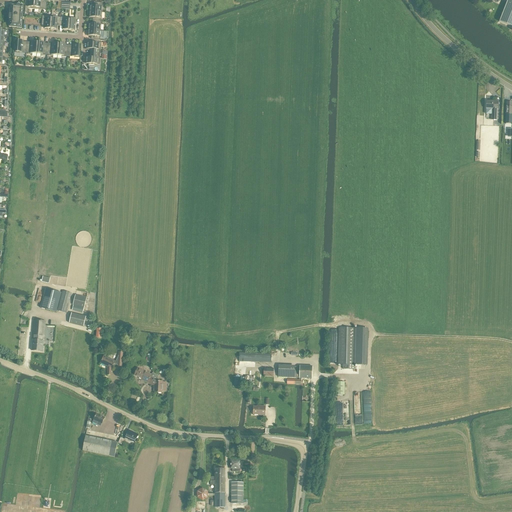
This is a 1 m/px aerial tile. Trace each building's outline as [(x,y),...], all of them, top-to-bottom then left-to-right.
[(34,9),(34,0),(28,0),(28,7),(25,7),(24,14),(28,14),(28,9),(33,9),(34,9)] [(42,10),(43,3),(40,2),(40,0),(34,0),(34,9),(42,10)] [(511,0),(507,0),(499,22),(511,26),(511,0)] [(90,5),(89,11),(102,12),(102,3),(95,2),(94,6),(90,5)] [(19,6),(19,3),(15,5),(10,5),(10,8),(9,22),(9,27),(19,28),(19,25),(22,25),(23,6),(19,6)] [(89,11),(89,17),(93,18),(93,21),(101,22),(102,12),(89,11)] [(51,17),(42,16),(41,23),(44,23),(44,28),(50,29),(51,16),(51,17)] [(60,24),(60,17),(51,17),(51,16),(50,29),(56,29),(56,24),(60,24)] [(69,18),(60,17),(60,24),(62,25),(62,30),(68,30),(69,18)] [(88,24),(88,30),(100,31),(101,22),(93,21),(93,24),(88,24)] [(88,30),(87,36),(92,36),(92,40),(99,40),(100,37),(103,37),(103,31),(100,31),(88,30)] [(23,43),(22,43),(22,41),(16,40),(16,45),(15,45),(14,53),(19,54),(19,53),(26,53),(27,42),(23,42),(23,43)] [(36,54),(37,42),(32,42),(31,43),(30,43),(30,42),(27,42),(26,53),(27,53),(27,54),(32,55),(32,54),(36,54)] [(44,44),(42,44),(43,43),(37,42),(36,54),(41,54),(41,55),(45,56),(45,55),(47,55),(47,44),(44,43),(44,44)] [(100,54),(101,43),(87,42),(86,49),(90,49),(90,50),(91,50),(91,53),(100,54)] [(57,56),(58,44),(52,43),(52,45),(51,45),(51,44),(47,44),(47,55),(48,55),(48,56),(52,56),(53,55),(57,56)] [(65,46),(63,46),(64,44),(58,44),(57,56),(62,56),(62,57),(66,57),(66,56),(68,56),(68,45),(65,45),(65,46)] [(79,50),(79,45),(73,45),(73,46),(72,46),(68,45),(68,56),(74,57),(74,58),(79,58),(80,50),(79,50)] [(99,65),(100,54),(91,53),(91,56),(90,56),(90,57),(86,57),(85,64),(89,64),(88,65),(94,65),(94,64),(99,65)] [(498,110),(498,102),(487,101),(486,109),(492,109),(491,120),(497,120),(497,110),(498,110)] [(45,289),(40,308),(56,312),(61,293),(45,289)] [(66,313),(71,293),(63,291),(58,311),(66,313)] [(76,295),(73,305),(84,308),(85,308),(86,303),(87,298),(84,297),(78,296),(76,295)] [(84,327),(86,317),(72,313),(69,323),(84,327)] [(43,352),(43,344),(44,341),(45,321),(34,320),(31,351),(43,352)] [(365,365),(366,328),(339,328),(338,365),(342,365),(342,369),(354,370),(354,365),(365,365)] [(121,367),(123,353),(119,353),(118,356),(116,362),(104,356),(100,364),(107,367),(107,375),(111,375),(112,369),(115,365),(118,366),(117,367),(121,367)] [(271,363),(272,355),(239,354),(239,362),(271,363)] [(312,379),(312,366),(300,366),(300,367),(278,366),(278,377),(299,377),(299,378),(312,379)] [(138,368),(134,376),(142,379),(142,380),(151,385),(155,375),(152,374),(152,375),(138,368)] [(155,375),(151,385),(154,386),(154,393),(162,393),(162,391),(166,391),(167,383),(163,383),(163,382),(159,381),(159,380),(157,380),(158,376),(155,375)] [(345,395),(345,382),(336,382),(336,395),(345,395)] [(265,416),(265,406),(256,406),(256,407),(253,407),(253,415),(260,415),(265,416)] [(102,424),(105,418),(97,414),(93,423),(96,424),(97,422),(102,424)] [(135,442),(138,435),(129,430),(125,437),(135,442)] [(86,436),(83,451),(109,456),(112,441),(86,436)] [(240,472),(240,469),(240,461),(231,461),(231,469),(232,469),(232,472),(240,472)] [(225,488),(225,469),(215,469),(215,477),(211,477),(211,481),(210,481),(210,485),(215,485),(215,488),(225,488)] [(243,483),(231,483),(231,504),(243,504),(243,501),(243,483)] [(215,494),(208,493),(208,491),(202,488),(197,491),(197,498),(202,501),(208,497),(208,496),(215,496),(215,507),(225,507),(225,488),(215,488),(215,494)]
